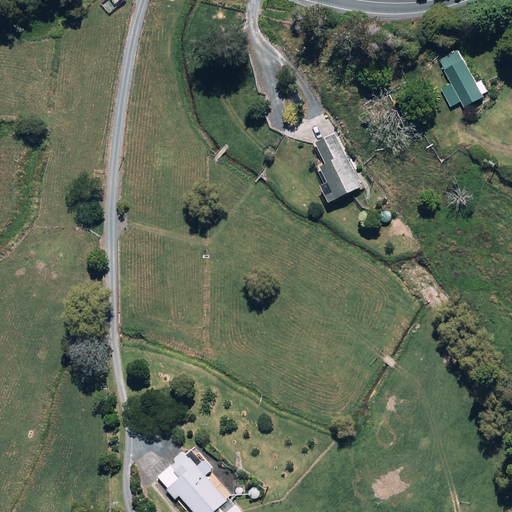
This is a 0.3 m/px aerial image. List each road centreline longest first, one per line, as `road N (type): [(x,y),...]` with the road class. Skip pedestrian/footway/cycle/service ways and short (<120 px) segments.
road 1 (unknown): [(120,0),(100,114),(94,318),(111,394),(136,443)]
road 2 (unknown): [(237,0),(266,96),(292,116)]
